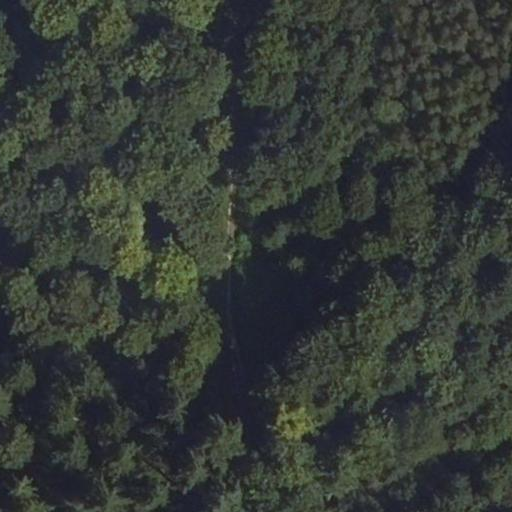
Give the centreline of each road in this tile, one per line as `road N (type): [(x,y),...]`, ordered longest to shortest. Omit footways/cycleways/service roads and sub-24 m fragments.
road 1 (track): [(243,0),(240,511)]
road 2 (track): [(85,0),(0,88)]
